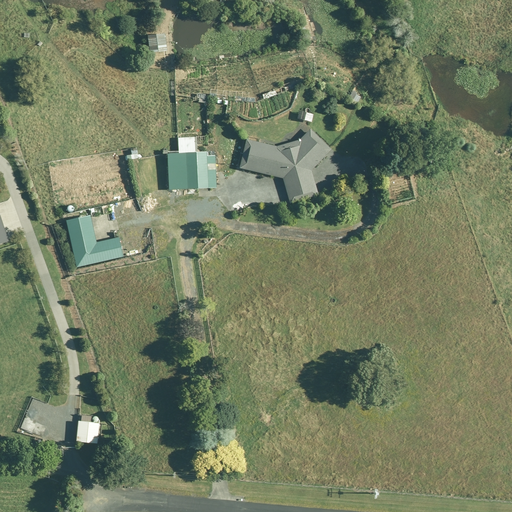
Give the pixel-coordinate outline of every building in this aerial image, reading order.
[(326,154),(306,135),(291,150),(247,140),(240,169),(283,180),(288,199),(315,191),(310,171),(326,154)] [(206,170),(206,154),(166,155),(167,190),(216,188),(215,170),(206,170)] [(95,245),(87,215),(65,220),(76,268),(122,257),(117,239),(95,245)] [(42,428),(24,420),(20,428),(38,436),(42,428)] [(100,424),(79,421),(77,442),(97,444),(100,424)]
